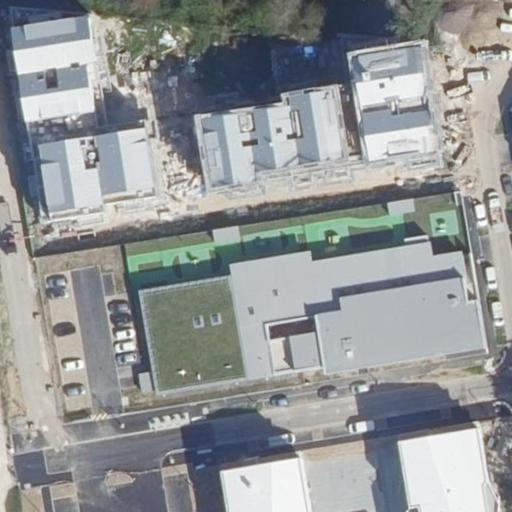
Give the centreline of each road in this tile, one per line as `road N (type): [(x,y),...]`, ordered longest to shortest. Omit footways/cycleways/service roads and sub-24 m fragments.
road 1 (residential): [(511,391),(16,466)]
road 2 (residential): [(511,298),(485,119),(511,67)]
